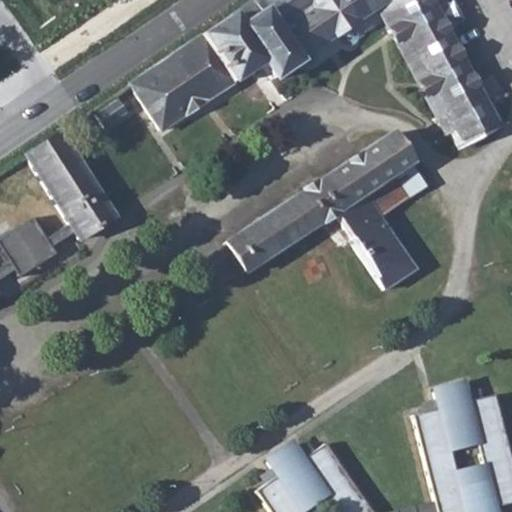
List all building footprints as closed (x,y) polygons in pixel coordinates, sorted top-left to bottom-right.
[(453,132),(457,140),(473,131),(492,122),(484,107),(426,0),(252,0),(128,84),(158,130),(248,70),(259,62),(271,80),(376,9),(398,51),(408,46),(453,132)] [(490,104),(484,107),(492,122),(473,131),(457,140),(453,132),(408,46),(398,51),(444,138),(447,136),(454,151),(501,125),(490,104)] [(260,87),(271,80),(259,62),(248,70),(260,87)] [(125,111),(113,94),(91,109),(103,126),(125,111)] [(86,113),(76,119),(88,136),(98,129),(86,113)] [(25,154),(69,220),(43,238),(30,217),(0,237),(0,251),(7,262),(0,267),(0,278),(13,270),(17,277),(53,252),(49,245),(75,228),(80,235),(114,212),(60,131),(25,154)] [(387,135),(222,245),(242,274),(333,215),(350,240),(349,241),(383,291),(413,271),(378,217),(423,188),(387,135)] [(493,511),(493,509),(511,503),(511,474),(492,396),(480,399),(466,402),(464,393),(462,386),(432,393),(434,400),(437,410),(422,414),(411,417),(434,511),(493,511)] [(466,402),(480,399),(478,389),(464,393),(466,402)] [(422,414),(437,410),(434,400),(419,404),(422,414)] [(301,461),(313,452),(307,444),(295,452),(301,461)] [(368,511),(323,446),(313,452),(301,461),(295,452),(291,446),(265,464),(270,470),(276,478),(263,487),(253,493),(266,511),(368,511)] [(263,487),(276,478),(270,470),(258,478),(263,487)]
